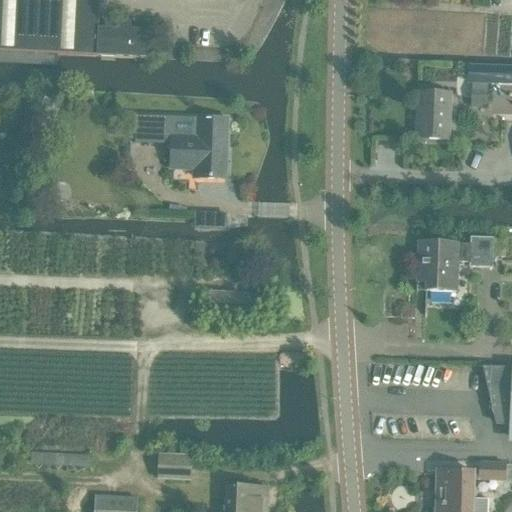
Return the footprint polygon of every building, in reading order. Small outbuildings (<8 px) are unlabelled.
[(0,0),(0,51),(146,59),(147,31),(97,28),(98,0),(0,0)] [(511,68),(484,68),(483,83),(511,84),(511,68)] [(487,110),(488,84),(470,84),(470,109),(487,110)] [(418,93),(416,138),(447,139),(449,94),(418,93)] [(211,118),(206,118),(206,120),(137,117),(136,143),(167,144),(167,140),(172,140),(171,167),(196,168),(196,178),(220,179),(222,151),(226,151),(227,120),(211,120),(211,118)] [(201,215),(201,229),(224,230),(225,215),(201,215)] [(424,291),(426,291),(455,293),(457,263),(469,264),(469,268),(491,269),(492,258),(505,258),(505,241),(493,241),(493,238),(470,238),(469,245),(458,244),(458,243),(418,241),(416,291),(418,291),(418,283),(426,283),(426,287),(424,287),(424,291)] [(209,294),(207,317),(222,318),(222,315),(252,317),(253,296),(224,294),(223,296),(209,296),(209,294)] [(479,366),(479,368),(490,368),(489,372),(490,376),(490,379),(491,382),(492,386),(493,389),(494,391),(494,392),(496,395),(498,398),(497,406),(491,406),(494,419),(495,424),(508,425),(511,424),(511,368),(479,366)] [(192,480),(192,456),(158,456),(158,479),(192,480)] [(436,503),(436,511),(487,511),(488,500),(473,500),(473,481),(504,482),(504,481),(511,481),(511,471),(505,471),(505,466),(505,465),(480,464),(479,474),(474,474),(437,473),(437,491),(439,491),(438,503),(436,503)] [(266,511),(267,489),(226,487),(224,511),(266,511)] [(96,497),(94,511),(135,511),(136,499),(96,497)]
